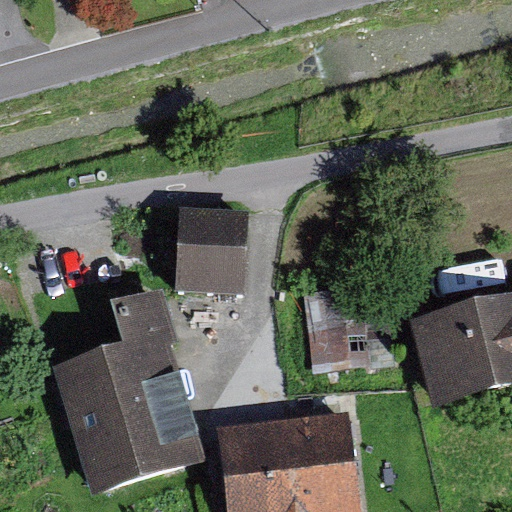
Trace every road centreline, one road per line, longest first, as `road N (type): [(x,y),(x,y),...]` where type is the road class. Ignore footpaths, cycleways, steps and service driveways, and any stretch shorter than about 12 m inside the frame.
road 1 (residential): [(0,224),(511,130)]
road 2 (residential): [(334,0),(0,87)]
